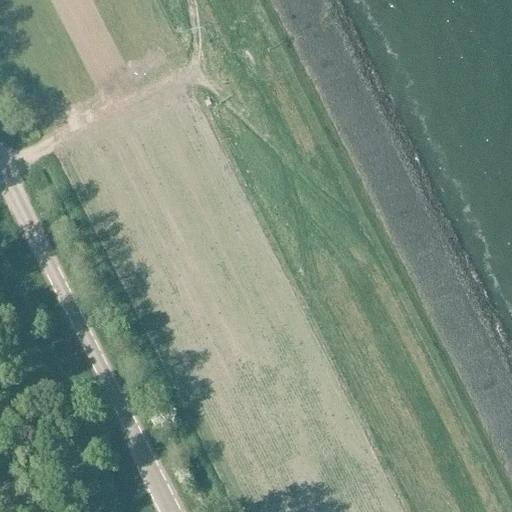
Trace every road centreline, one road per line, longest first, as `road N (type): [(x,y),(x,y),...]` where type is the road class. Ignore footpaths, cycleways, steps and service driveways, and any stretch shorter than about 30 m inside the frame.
road 1 (tertiary): [(174,511),(0,167)]
road 2 (track): [(185,0),(197,74),(0,168)]
road 3 (track): [(324,199),(197,74)]
